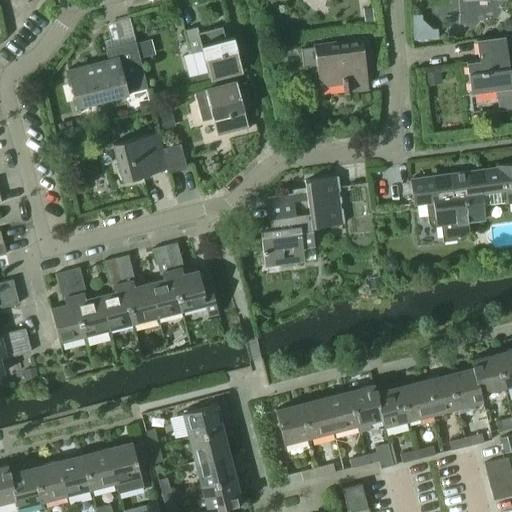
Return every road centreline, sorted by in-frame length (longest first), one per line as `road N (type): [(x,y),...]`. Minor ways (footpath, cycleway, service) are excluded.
road 1 (residential): [(393,0),(398,79),(389,146),(272,164),(235,201),(44,251)]
road 2 (residential): [(44,251),(4,104),(10,75),(78,11)]
